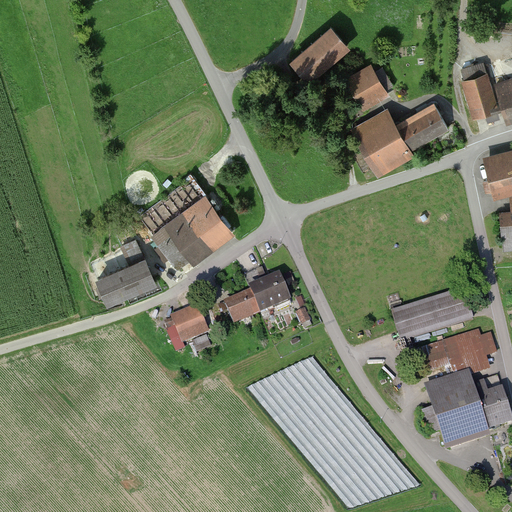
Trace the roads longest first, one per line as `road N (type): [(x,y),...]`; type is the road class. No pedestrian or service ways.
road 1 (unclassified): [(469,511),(359,380),(282,221)]
road 2 (residential): [(282,221),(141,309),(0,351)]
road 3 (residential): [(511,368),(465,159)]
road 4 (residential): [(465,159),(282,221)]
road 5 (track): [(466,0),(466,55),(458,71),(473,150)]
road 6 (unclassified): [(282,221),(219,87)]
road 7 (unclassified): [(219,87),(282,47),(302,0)]
